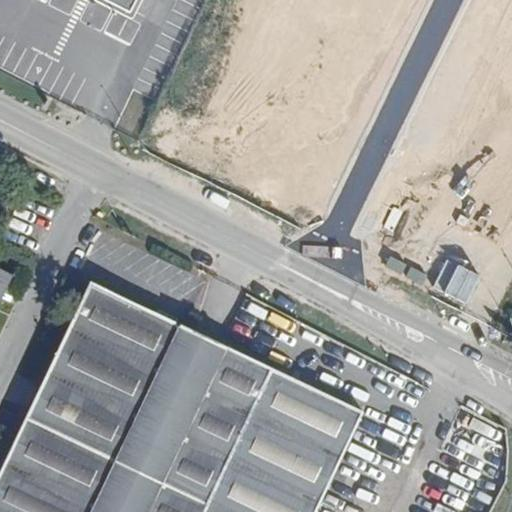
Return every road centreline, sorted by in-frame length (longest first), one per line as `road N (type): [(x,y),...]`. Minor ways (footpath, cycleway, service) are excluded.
road 1 (unknown): [(250,249),(233,295),(237,327),(383,398),(443,417)]
road 2 (tertiary): [(266,257),(0,123)]
road 3 (tertiary): [(266,257),(511,409)]
road 4 (tertiary): [(511,371),(266,257)]
road 5 (unknown): [(49,149),(86,64),(85,43),(8,0)]
